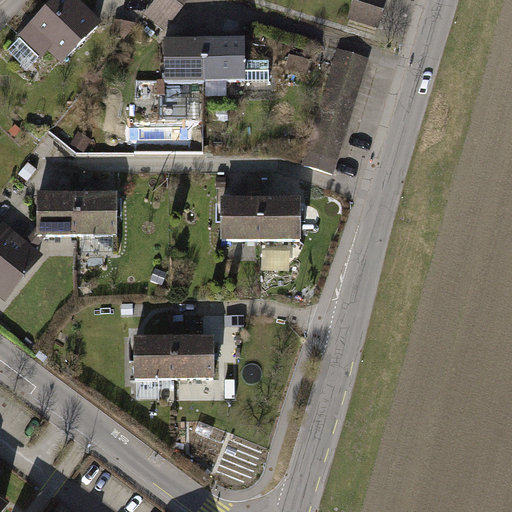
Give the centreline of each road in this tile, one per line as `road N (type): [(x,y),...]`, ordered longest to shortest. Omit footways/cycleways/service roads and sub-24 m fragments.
road 1 (tertiary): [(295,511),(442,0)]
road 2 (residential): [(212,511),(0,359)]
road 3 (unknown): [(423,59),(239,0)]
